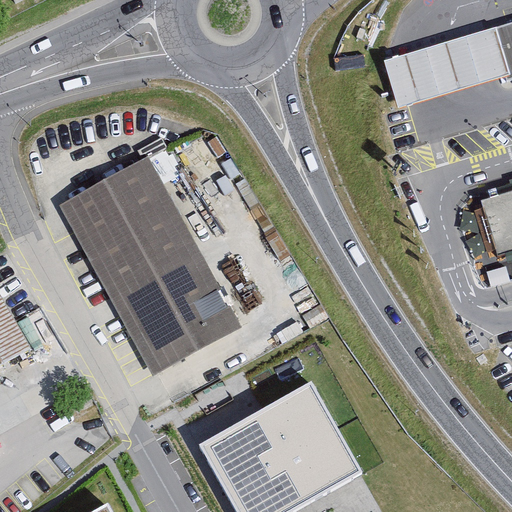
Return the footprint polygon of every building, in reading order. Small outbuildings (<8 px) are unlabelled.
[(511,80),(511,81),(511,27),(496,32),(497,33),(511,80)] [(402,61),(384,67),(398,114),(410,110),(415,108),(455,97),(493,85),(511,80),(497,33),(480,38),(442,50),(402,61)] [(65,197),(161,366),(251,316),(155,146),(65,197)] [(511,253),(511,194),(480,204),(497,259),(511,253)] [(0,370),(30,354),(0,299),(0,370)] [(312,385),(200,447),(236,511),(294,511),(362,474),(312,385)]
